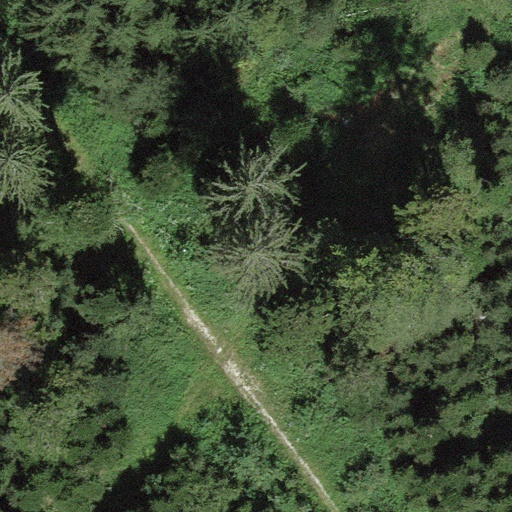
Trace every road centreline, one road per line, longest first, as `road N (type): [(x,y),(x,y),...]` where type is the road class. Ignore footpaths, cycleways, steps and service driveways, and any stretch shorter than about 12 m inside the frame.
road 1 (track): [(0,80),(225,359),(335,511)]
road 2 (track): [(104,511),(225,359)]
